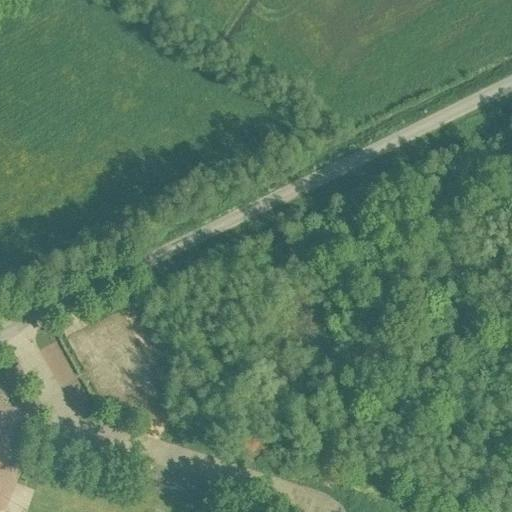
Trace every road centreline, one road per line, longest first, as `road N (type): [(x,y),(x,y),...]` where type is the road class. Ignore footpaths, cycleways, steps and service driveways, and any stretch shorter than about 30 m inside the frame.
road 1 (unclassified): [(511,74),(0,341)]
road 2 (track): [(13,335),(60,423),(304,511)]
